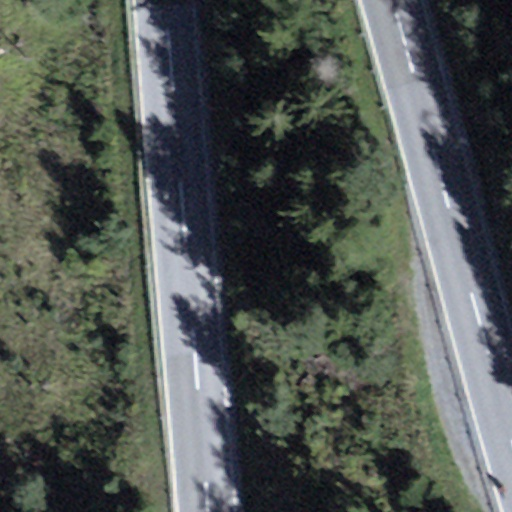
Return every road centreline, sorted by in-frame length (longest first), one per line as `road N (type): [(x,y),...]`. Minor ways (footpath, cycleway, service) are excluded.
road 1 (primary): [(167,0),(210,511)]
road 2 (primary): [(511,433),(397,0)]
